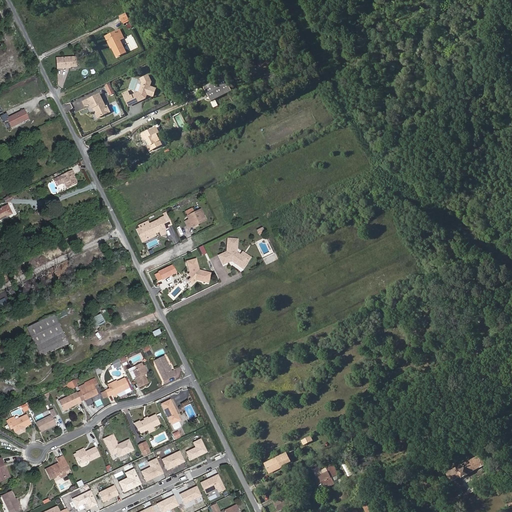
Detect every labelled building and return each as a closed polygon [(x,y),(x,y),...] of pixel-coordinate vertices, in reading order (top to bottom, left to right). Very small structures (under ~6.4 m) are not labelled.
[(123,22),(129,19),(126,12),(119,15),(123,22)] [(116,34),(108,38),(117,57),(125,53),(119,40),(123,38),(119,30),(115,32),(116,34)] [(69,65),(69,67),(74,67),(73,57),(55,58),(55,69),(63,68),(63,65),(69,65)] [(147,76),(140,79),(142,83),(139,92),(132,96),(131,97),(125,100),(129,107),(135,103),(146,98),(147,94),(153,96),(156,89),(149,87),(151,82),(147,76)] [(232,91),(225,77),(203,88),(210,102),(232,91)] [(110,82),(105,84),(109,96),(114,94),(110,82)] [(94,96),(82,102),(86,111),(87,110),(89,109),(90,111),(90,112),(91,116),(93,119),(102,115),(100,110),(100,109),(94,96)] [(11,127),(28,119),(24,110),(7,118),(11,127)] [(284,140),(278,123),(263,128),(268,145),(284,140)] [(143,135),(151,150),(165,143),(157,127),(143,135)] [(74,170),(56,179),(59,185),(65,183),(68,189),(78,184),(74,176),(76,174),(74,170)] [(0,220),(12,214),(8,205),(0,208),(0,220)] [(199,225),(199,226),(207,222),(201,212),(187,218),(189,222),(185,224),(188,230),(195,227),(199,225)] [(158,221),(139,231),(144,242),(155,237),(164,232),(164,233),(167,231),(167,230),(169,229),(167,225),(163,218),(158,221)] [(156,239),(155,237),(144,242),(139,231),(137,232),(143,245),(156,239)] [(251,261),(244,254),(240,250),(240,241),(230,240),(228,252),(221,256),(225,265),(235,260),(245,269),(251,261)] [(246,252),(244,254),(251,261),(254,258),(246,252)] [(197,259),(188,262),(191,273),(189,275),(193,278),(190,281),(193,285),(198,280),(209,282),(211,273),(206,272),(201,274),(197,259)] [(167,270),(157,275),(160,281),(170,277),(167,270)] [(35,345),(62,331),(55,315),(27,328),(35,345)] [(88,329),(89,331),(104,323),(100,315),(78,326),(81,333),(88,329)] [(68,344),(62,331),(35,345),(41,357),(68,344)] [(164,356),(154,361),(164,380),(176,374),(173,370),(171,371),(164,356)] [(118,359),(111,362),(115,369),(121,365),(118,359)] [(137,377),(135,378),(140,387),(149,383),(144,374),(147,373),(142,362),(136,366),(137,369),(134,371),(137,377)] [(125,377),(108,385),(109,387),(113,396),(118,394),(117,393),(129,387),(125,377)] [(79,390),(84,399),(97,393),(93,383),(95,382),(93,378),(83,383),(84,383),(78,386),(79,390)] [(71,382),(65,384),(68,392),(74,389),(71,382)] [(109,387),(104,389),(108,398),(113,396),(109,387)] [(62,412),(81,403),(76,393),(57,403),(62,412)] [(175,414),(177,413),(170,400),(161,404),(171,424),(172,424),(174,429),(175,429),(180,427),(181,425),(178,421),(175,414)] [(36,426),(40,433),(56,426),(52,419),(56,417),(52,410),(48,412),(51,416),(35,424),(36,426)] [(143,429),(140,430),(142,434),(161,424),(156,416),(149,420),(141,424),(143,429)] [(136,423),(140,430),(143,429),(141,424),(149,420),(147,417),(136,423)] [(14,432),(16,436),(32,429),(27,418),(15,423),(13,419),(8,422),(10,426),(10,425),(14,432)] [(11,434),(14,432),(10,425),(10,426),(8,422),(6,423),(11,434)] [(175,440),(181,438),(178,431),(172,433),(175,440)] [(113,434),(103,439),(111,456),(117,453),(119,458),(135,451),(130,439),(118,444),(113,434)] [(195,447),(186,451),(190,460),(207,452),(201,438),(193,442),(195,447)] [(139,446),(142,452),(149,448),(146,443),(139,446)] [(80,457),(78,454),(74,456),(77,462),(81,460),(83,463),(90,460),(91,462),(101,457),(97,449),(88,454),(87,453),(80,457)] [(77,452),(78,454),(80,457),(87,453),(85,449),(77,452)] [(180,450),(162,459),(168,471),(186,462),(180,450)] [(286,453),(264,463),(269,474),(277,470),(276,466),(279,464),(281,468),(283,467),(282,465),(290,461),(286,453)] [(485,465),(480,455),(446,473),(451,482),(461,477),(462,479),(470,475),(469,473),(485,465)] [(150,467),(141,471),(146,482),(164,473),(157,458),(147,462),(150,467)] [(64,474),(70,471),(65,459),(62,461),(55,464),(57,468),(46,473),(50,481),(64,474)] [(318,468),(313,470),(317,478),(316,479),(320,488),(322,488),(324,487),(325,489),(335,484),(334,482),(338,480),(339,478),(337,476),(338,475),(333,466),(327,469),(329,473),(325,474),(321,466),(320,467),(320,465),(317,467),(318,468)] [(10,476),(5,466),(2,467),(7,478),(10,476)] [(127,477),(119,482),(124,493),(142,484),(134,468),(125,473),(127,477)] [(200,482),(206,494),(217,489),(219,492),(226,489),(219,474),(200,482)] [(398,485),(404,482),(400,477),(395,480),(398,485)] [(115,485),(100,492),(104,501),(119,494),(115,485)] [(196,485),(179,494),(184,506),(202,497),(196,485)] [(91,490),(72,499),(76,508),(87,503),(90,508),(98,504),(91,490)] [(9,511),(18,511),(21,511),(12,493),(2,498),(9,511)] [(294,503),(289,494),(273,501),(277,508),(281,509),(294,503)] [(174,495),(159,502),(164,511),(179,505),(174,495)] [(216,502),(211,505),(214,511),(220,510),(216,502)]
